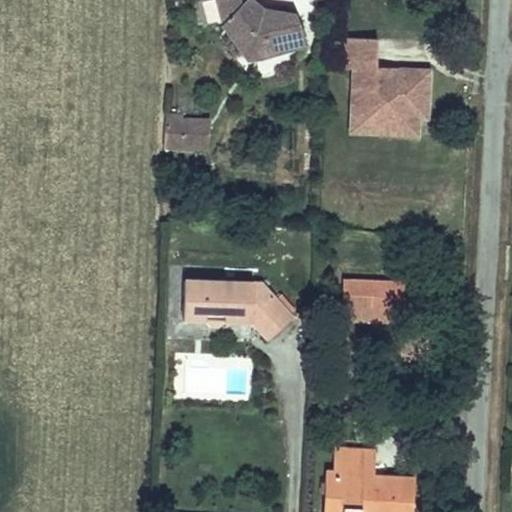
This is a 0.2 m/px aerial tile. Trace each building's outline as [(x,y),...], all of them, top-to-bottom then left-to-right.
[(305,44),(293,15),(262,13),(249,0),(248,0),(240,8),(238,0),(216,0),(224,26),(249,56),(259,55),(305,44)] [(248,0),(247,0),(238,0),(240,8),(248,0)] [(427,118),(429,71),(392,70),(391,75),(376,74),(378,39),(347,38),(345,69),(354,69),(352,117),(375,118),(375,113),(392,114),(391,134),(417,135),(418,118),(427,118)] [(207,129),(207,118),(183,117),(183,114),(165,113),(164,129),(176,129),(177,122),(201,123),(207,129)] [(391,134),(392,114),(375,113),(375,118),(352,117),(351,132),(391,134)] [(206,149),(207,129),(201,123),(177,122),(176,129),(164,129),(163,147),(206,149)] [(252,310),(253,283),(184,280),(182,319),(205,319),(210,324),(219,324),(225,320),(253,321),(269,340),(292,318),(289,315),(275,299),(271,294),(252,310)] [(372,309),(373,282),(343,280),(342,308),(372,309)] [(402,322),(404,283),(373,282),(372,309),(342,308),(341,319),(402,322)] [(252,310),(271,294),(261,283),(253,283),(252,310)] [(295,310),(281,294),(275,299),(289,315),(295,310)] [(449,448),(450,413),(427,412),(425,446),(449,448)] [(412,511),(414,478),(374,476),(375,451),(334,449),(333,474),(325,473),(323,511),(412,511)]
